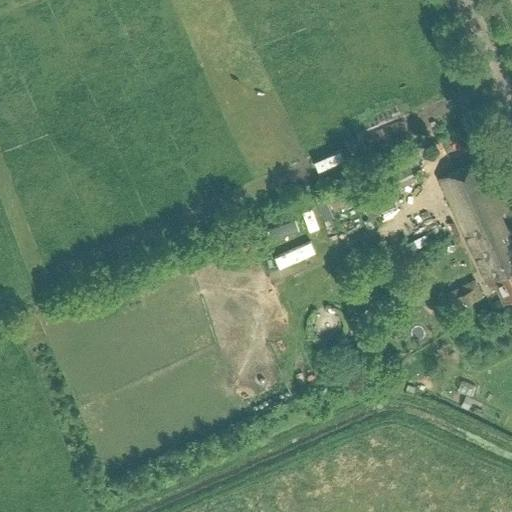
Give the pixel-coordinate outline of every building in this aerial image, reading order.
[(350,181),(361,204),(417,179),(406,155),(350,181)] [(484,275),(488,285),(495,282),(503,301),(511,296),(511,225),(505,228),(499,213),(507,209),(482,157),(438,177),(484,275)] [(265,241),(298,230),(294,217),(261,229),(265,241)] [(274,256),(279,267),(315,251),(310,240),(274,256)] [(455,306),(482,294),(478,285),(451,297),(455,306)]
